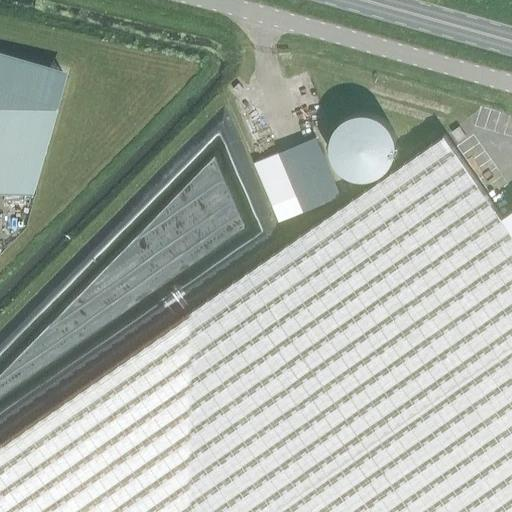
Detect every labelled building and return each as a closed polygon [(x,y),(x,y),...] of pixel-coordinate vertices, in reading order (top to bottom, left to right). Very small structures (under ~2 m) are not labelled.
[(0,55),(0,192),(31,193),(31,192),(28,192),(61,72),(0,55)] [(331,145),(333,155),(338,165),(346,172),(356,177),(367,178),(377,175),(386,169),(393,160),(396,150),(396,139),(393,129),(386,121),(377,115),(367,112),(356,113),(346,117),(338,125),(333,134),(331,145)] [(458,142),(466,136),(459,126),(451,132),(458,142)] [(511,511),(511,227),(504,216),(445,135),(0,444),(0,511),(511,511)] [(268,197),(278,221),(338,195),(315,138),(255,162),(268,197)]
